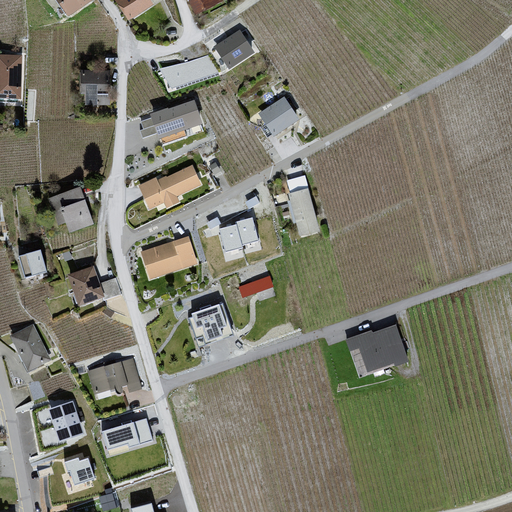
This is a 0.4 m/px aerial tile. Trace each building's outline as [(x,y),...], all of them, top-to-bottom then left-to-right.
[(59,0),(69,14),(90,0),(89,0),(59,0)] [(130,19),(151,5),(148,0),(120,0),(119,1),(130,19)] [(190,0),(197,14),(214,5),(213,4),(221,0),(220,0),(190,0)] [(229,66),(230,67),(252,52),(240,33),(217,48),(229,66)] [(219,74),(208,55),(158,68),(172,88),(219,74)] [(20,58),(0,57),(0,105),(7,105),(7,102),(18,103),(20,58)] [(88,104),(98,104),(109,104),(109,90),(109,73),(83,73),(83,85),(87,86),(87,105),(88,105),(88,104)] [(267,123),(274,134),(297,119),(284,100),(261,115),(267,123)] [(200,123),(197,112),(194,103),(153,117),(141,122),(143,129),(140,131),(143,138),(159,133),(163,144),(187,136),(184,129),(200,123)] [(215,163),(210,166),(214,174),(220,171),(215,163)] [(140,187),(146,199),(151,197),(155,205),(165,201),(168,206),(178,202),(175,196),(200,184),(192,167),(158,183),(156,179),(140,187)] [(83,199),(80,189),(50,200),(56,215),(59,224),(67,221),(69,228),(71,231),(81,228),(92,224),(83,199)] [(307,191),(291,195),(293,201),(289,202),(295,221),(298,221),(302,234),(317,230),(307,191)] [(236,221),(238,225),(220,230),(226,252),(244,247),(243,245),(259,241),(253,217),(236,221)] [(196,262),(191,250),(179,254),(176,245),(163,250),(162,246),(142,253),(147,268),(153,267),(156,276),(183,267),(196,262)] [(25,279),(47,272),(41,250),(19,257),(25,279)] [(102,296),(104,301),(122,294),(116,278),(98,285),(92,269),(92,267),(89,268),(89,270),(70,276),(80,304),(102,296)] [(269,276),(253,282),(257,292),(273,286),(269,276)] [(230,325),(231,325),(223,303),(219,304),(212,307),(211,304),(200,308),(201,311),(192,314),(193,316),(188,318),(192,330),(193,330),(198,344),(207,341),(223,336),(220,329),(227,326),(230,325)] [(372,330),(346,339),(350,351),(359,350),(367,373),(394,364),(396,366),(410,361),(396,323),(373,332),(372,330)] [(27,373),(29,372),(37,368),(35,365),(48,359),(32,327),(13,337),(20,351),(25,361),(22,363),(27,373)] [(123,391),(122,390),(121,387),(120,387),(119,384),(128,381),(131,391),(140,388),(134,368),(133,369),(130,361),(120,364),(120,363),(115,364),(115,362),(105,365),(105,368),(90,373),(96,392),(109,388),(111,393),(116,391),(116,392),(116,393),(117,394),(118,394),(119,395),(120,394),(121,394),(122,393),(122,392),(123,391)] [(40,377),(28,382),(35,399),(48,394),(40,377)] [(84,433),(73,401),(48,409),(59,441),(84,433)] [(146,417),(102,431),(108,449),(127,443),(129,449),(154,441),(146,417)] [(87,453),(64,461),(74,489),(97,481),(87,453)] [(101,494),(103,509),(117,508),(115,492),(101,494)] [(130,505),(132,511),(166,511),(166,510),(156,511),(155,511),(153,500),(130,505)]
